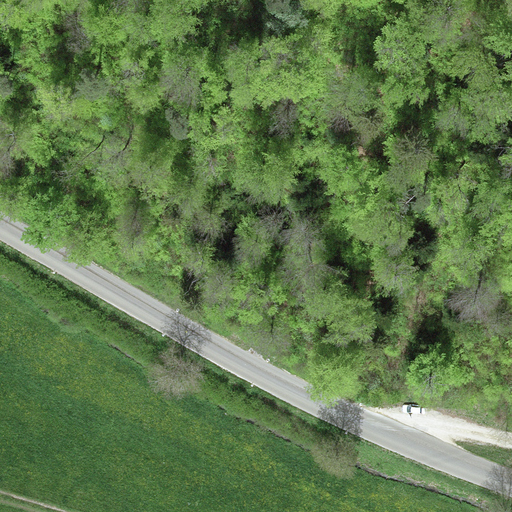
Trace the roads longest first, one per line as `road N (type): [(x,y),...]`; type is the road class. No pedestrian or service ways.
road 1 (tertiary): [(0,223),(357,421),(511,480)]
road 2 (track): [(357,421),(409,419),(511,438)]
